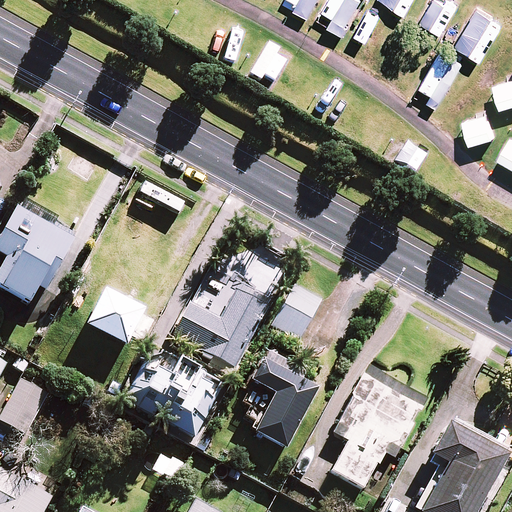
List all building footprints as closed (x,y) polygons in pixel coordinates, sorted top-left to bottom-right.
[(511,85),(501,89),(509,114),(511,112),(511,85)] [(494,119),(471,125),(478,151),(501,144),(494,119)] [(72,241),(16,211),(0,240),(0,257),(6,261),(0,270),(0,292),(28,308),(39,288),(44,291),(72,241)] [(264,308),(203,276),(171,338),(232,369),(264,308)] [(319,302),(292,287),(271,327),(299,341),(319,302)] [(86,337),(117,352),(122,344),(126,346),(143,311),(104,291),(87,326),(90,328),(86,337)] [(223,387),(150,348),(122,402),(195,441),(223,387)] [(283,449),(317,387),(304,380),(307,374),(267,352),(239,404),(248,409),(244,417),(253,422),(248,430),(256,435),(283,449)] [(419,410),(362,379),(332,435),(347,443),(331,473),(363,490),(384,451),(394,456),(419,410)] [(47,395),(21,380),(0,417),(0,422),(24,436),(47,395)] [(411,510),(414,511),(469,511),(501,456),(446,427),(430,458),(446,467),(442,476),(432,471),(411,510)] [(42,511),(50,498),(0,470),(0,511),(42,511)] [(188,511),(211,511),(212,511),(194,501),(188,511)]
